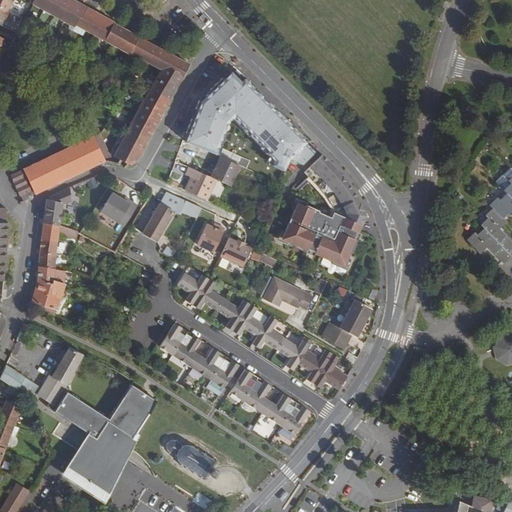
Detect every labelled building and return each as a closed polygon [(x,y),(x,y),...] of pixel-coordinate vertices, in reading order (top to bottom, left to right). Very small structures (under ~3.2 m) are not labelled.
[(0,0),(0,11),(6,14),(9,7),(10,8),(13,1),(12,0),(0,0)] [(85,34),(94,18),(62,0),(36,0),(32,8),(74,30),(75,29),(83,33),(85,34)] [(92,38),(102,22),(94,18),(85,34),(88,36),(92,38)] [(130,173),(188,69),(102,22),(92,38),(93,38),(158,74),(109,161),(103,161),(94,142),(86,147),(98,169),(102,167),(113,169),(115,165),(120,168),(118,173),(121,174),(124,170),(130,173)] [(247,136),(279,107),(247,72),(245,74),(223,50),(204,68),(217,83),(204,94),(213,104),(215,101),(247,136)] [(282,106),(250,135),(244,128),(239,127),(248,137),(246,147),(255,149),(271,166),(286,169),(290,150),(301,162),(306,163),(315,154),(317,148),(299,129),(289,126),(278,136),(281,123),(286,119),(280,118),(282,106)] [(402,129),(395,129),(392,149),(399,150),(402,129)] [(31,200),(98,169),(86,147),(21,179),(31,200)] [(230,162),(210,154),(201,174),(218,182),(220,183),(230,162)] [(327,173),(316,161),(301,176),(298,179),(301,182),(315,198),(329,216),(330,216),(326,225),(314,220),(314,218),(301,213),(300,214),(293,211),(279,246),(286,249),(285,251),(304,258),(305,257),(312,259),(311,261),(330,268),(330,267),(341,271),(362,219),(359,213),(344,192),(327,173)] [(209,203),(218,182),(201,174),(190,170),(187,176),(193,179),(187,193),(209,203)] [(506,193),(511,199),(511,176),(508,180),(510,183),(503,190),(506,193)] [(26,203),(31,200),(21,179),(12,183),(21,207),(27,205),(26,203)] [(21,207),(12,183),(8,185),(17,204),(19,204),(20,208),(21,207)] [(41,229),(56,230),(57,225),(60,225),(61,217),(58,217),(59,208),(68,206),(66,193),(43,206),(41,229)] [(510,212),(511,214),(511,199),(506,193),(499,201),(496,198),(489,205),(493,208),(503,219),(510,212)] [(112,195),(100,213),(117,224),(130,204),(124,200),(123,202),(112,195)] [(153,198),(136,229),(156,241),(165,225),(168,220),(175,224),(180,214),(153,198)] [(184,208),(180,214),(175,224),(186,229),(184,232),(187,233),(196,214),(184,208)] [(483,228),(507,253),(511,248),(511,243),(505,236),(499,229),(506,222),(503,219),(493,208),(485,215),(488,217),(480,224),(483,228)] [(175,224),(172,228),(169,233),(180,239),(184,232),(186,229),(175,224)] [(487,247),(502,262),(503,264),(510,256),(507,253),(483,228),(476,235),(474,233),(466,240),(480,254),(487,247)] [(73,246),(75,240),(72,239),(70,237),(56,230),(41,229),(36,273),(52,275),(63,277),(64,266),(53,265),(56,241),(73,246)] [(202,230),(193,251),(210,259),(221,235),(210,230),(209,233),(202,230)] [(247,256),(225,245),(216,264),(239,274),(247,256)] [(166,246),(162,253),(172,259),(176,252),(166,246)] [(163,254),(159,260),(167,265),(171,259),(163,254)] [(271,273),(274,266),(260,260),(256,267),(271,273)] [(62,286),(63,277),(52,275),(51,278),(52,279),(62,286)] [(150,280),(142,275),(141,277),(144,279),(144,282),(147,284),(150,280)] [(51,287),(62,289),(62,286),(52,279),(51,278),(36,276),(34,286),(50,288),(51,287)] [(321,295),(326,281),(319,278),(314,292),(321,295)] [(192,287),(179,279),(171,291),(184,299),(180,306),(187,310),(203,285),(196,281),(192,287)] [(209,289),(203,285),(187,310),(194,314),(197,307),(212,316),(219,305),(206,296),(209,289)] [(309,302),(270,285),(260,306),(275,314),(278,306),(295,315),(296,312),(303,315),(309,302)] [(70,328),(71,326),(68,324),(69,322),(55,316),(61,289),(62,289),(51,287),(50,288),(34,286),(26,311),(53,320),(70,328)] [(344,306),(348,297),(337,293),(332,301),(344,306)] [(373,296),(368,294),(365,303),(370,305),(373,296)] [(96,308),(91,305),(87,312),(92,315),(96,308)] [(219,305),(212,316),(225,325),(221,332),(228,336),(245,309),(238,305),(233,313),(219,305)] [(319,341),(340,354),(349,339),(354,342),(368,314),(352,305),(338,331),(327,326),(319,341)] [(245,309),(228,336),(235,340),(239,334),(252,342),(259,330),(247,322),(252,313),(245,309)] [(265,321),(252,313),(247,322),(259,330),(265,321)] [(252,342),(248,349),(254,353),(259,347),(273,356),(281,344),(267,335),(273,325),(265,321),(259,330),(252,342)] [(70,328),(91,339),(94,333),(72,323),(71,326),(70,328)] [(28,335),(31,330),(23,326),(20,332),(28,335)] [(168,359),(183,336),(170,327),(156,350),(168,359)] [(511,332),(497,338),(495,353),(508,362),(511,360),(511,332)] [(168,359),(188,372),(196,360),(190,356),(197,345),(183,336),(168,359)] [(281,344),(273,356),(287,365),(282,372),(289,376),(293,369),(302,355),(308,346),(301,342),(294,352),(281,344)] [(45,409),(73,427),(85,433),(87,435),(61,476),(106,504),(110,495),(123,465),(127,456),(139,434),(135,433),(155,400),(130,383),(108,419),(70,394),(66,383),(82,353),(68,346),(51,374),(49,373),(37,394),(49,402),(47,406),(45,409)] [(208,385),(223,362),(209,353),(202,364),(196,360),(188,372),(208,385)] [(302,385),(309,389),(329,359),(322,355),(315,364),(302,355),(293,369),(307,378),(302,385)] [(321,387),(334,395),(342,381),(330,373),(336,363),(329,359),(309,389),(317,394),(321,387)] [(223,389),(228,380),(235,370),(223,362),(208,385),(220,393),(223,389)] [(5,365),(0,376),(0,379),(16,390),(18,388),(34,399),(40,387),(5,365)] [(239,405),(254,382),(241,374),(234,384),(229,393),(227,397),(239,405)] [(229,393),(234,384),(231,382),(228,380),(223,389),(225,391),(229,393)] [(239,405),(259,418),(266,406),(261,403),(267,391),(254,382),(239,405)] [(259,418),(278,431),(293,407),(280,399),(273,411),(266,406),(259,418)] [(0,461),(21,408),(5,402),(0,414),(0,461)] [(291,439),(306,416),(293,407),(278,431),(291,439)] [(165,444),(167,446),(167,448),(167,449),(168,450),(168,451),(168,452),(169,452),(168,455),(170,456),(171,454),(174,455),(174,457),(176,458),(177,457),(177,458),(177,459),(178,461),(179,462),(180,463),(181,465),(180,467),(182,468),(183,467),(185,468),(184,470),(187,471),(188,469),(193,472),(192,474),(194,475),(195,474),(198,475),(197,477),(199,478),(200,476),(201,477),(200,479),(201,480),(202,478),(204,479),(205,477),(204,477),(205,474),(208,476),(213,468),(211,466),(213,463),(214,463),(215,462),(214,461),(215,459),(213,458),(212,460),(211,459),(212,457),(210,456),(209,458),(206,456),(207,455),(205,453),(204,455),(199,451),(200,450),(198,448),(197,450),(195,449),(196,447),(194,446),(193,447),(192,447),(191,447),(190,446),(189,446),(188,446),(187,446),(186,447),(184,447),(183,447),(183,446),(182,445),(181,446),(178,445),(180,442),(178,441),(177,442),(175,442),(173,441),(171,442),(170,443),(168,444),(166,443),(165,444)] [(289,455),(293,449),(284,444),(280,450),(289,455)] [(18,511),(29,495),(17,487),(0,511),(18,511)] [(283,501),(289,494),(286,492),(280,499),(283,501)] [(491,511),(494,500),(473,496),(470,506),(459,501),(456,511),(491,511)]
